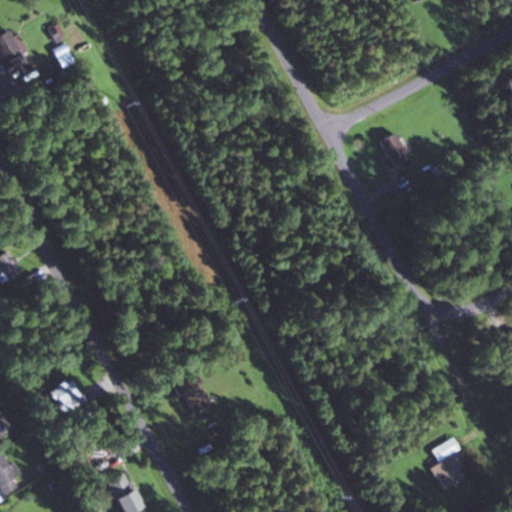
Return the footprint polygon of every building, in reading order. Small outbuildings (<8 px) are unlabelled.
[(25,50),(15,32),(8,36),(4,29),(0,31),(0,72),(22,61),(18,54),(25,50)] [(389,170),(406,161),(388,131),(371,140),(389,170)] [(0,278),(1,281),(17,272),(3,249),(0,250),(0,278)] [(188,413),(207,399),(189,374),(170,388),(188,413)] [(78,403),(68,380),(45,389),(55,413),(78,403)] [(436,462),(426,466),(436,490),(460,480),(455,469),(462,466),(451,438),(429,446),(436,462)] [(0,493),(13,487),(8,478),(16,474),(9,461),(4,464),(0,456),(0,493)] [(114,511),(137,511),(120,472),(101,480),(114,511)]
